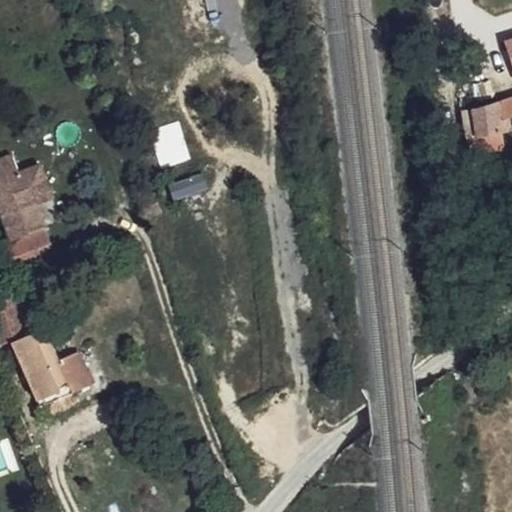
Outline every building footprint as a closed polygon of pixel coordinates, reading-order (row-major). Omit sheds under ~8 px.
[(511,93),(503,96),(504,109),(499,108),(500,117),(511,111),(511,93)] [(468,106),(463,109),(467,151),(499,150),(500,117),(499,108),(504,109),(503,96),(468,106)] [(0,243),(0,249),(6,265),(31,255),(36,266),(51,260),(46,247),(51,245),(34,203),(31,194),(47,187),(38,163),(16,171),(9,154),(0,157),(0,212),(11,239),(0,243)] [(47,187),(31,194),(34,203),(51,196),(47,187)] [(143,199),(135,199),(143,221),(149,218),(143,199)] [(0,290),(0,337),(4,337),(12,347),(45,338),(24,285),(0,290)] [(45,338),(12,347),(34,408),(69,397),(45,338)] [(69,397),(34,408),(39,419),(73,406),(69,397)]
